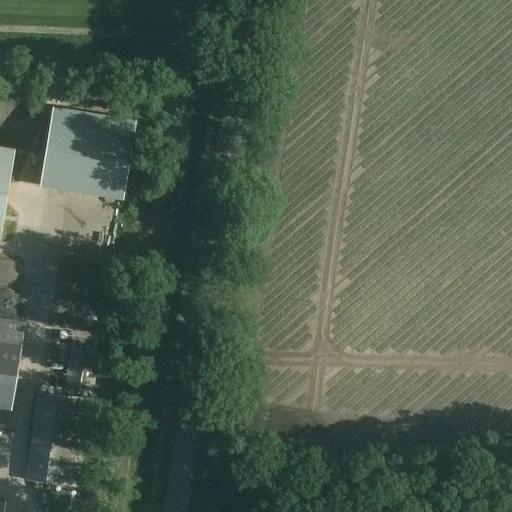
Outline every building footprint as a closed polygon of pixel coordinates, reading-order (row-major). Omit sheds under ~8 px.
[(53,106),(40,185),(117,197),(129,118),(53,106)] [(15,151),(0,148),(0,239),(15,151)] [(51,262),(64,263),(64,245),(51,244),(51,262)] [(0,299),(0,317),(15,319),(17,301),(0,299)] [(26,323),(0,318),(0,409),(11,411),(26,323)] [(91,400),(77,398),(38,393),(27,481),(65,486),(79,488),(91,400)]
